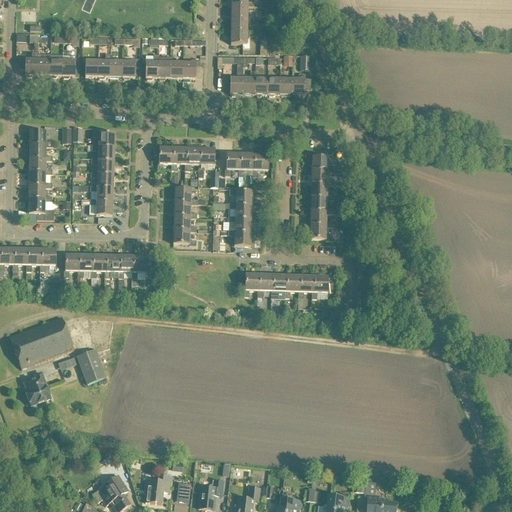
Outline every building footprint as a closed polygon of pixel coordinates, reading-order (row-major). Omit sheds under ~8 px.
[(231,0),(231,10),(247,10),(254,10),(254,6),(248,6),(248,5),(247,0),(231,0)] [(231,10),(231,22),(247,23),(247,10),(231,10)] [(231,22),(231,35),(247,35),(247,23),(231,22)] [(230,47),(242,48),(242,52),(249,52),(249,43),(247,42),(247,35),(231,35),(230,47)] [(28,51),(29,43),(20,42),(19,50),(28,51)] [(37,79),(38,63),(38,56),(32,56),(32,63),(25,63),(25,61),(19,61),(19,73),(25,73),(25,79),(27,81),(31,81),(32,79),(37,79)] [(110,81),(110,64),(110,57),(105,57),(105,64),(98,64),(97,81),(98,81),(99,82),(104,82),(106,81),(110,81)] [(37,79),(50,80),(50,58),(50,63),(38,63),(37,79)] [(50,80),(62,80),(63,58),(50,58),(50,80)] [(68,82),(69,80),(75,80),(75,64),(63,64),(63,58),(62,80),(63,80),(64,82),(68,82)] [(153,82),(158,82),(158,58),(154,58),(153,65),(145,65),(145,81),(146,81),(147,83),(152,83),(153,82)] [(158,58),(158,82),(159,84),(164,84),(165,82),(170,82),(170,66),(171,61),(159,60),(159,58),(158,58)] [(311,58),(300,58),(300,73),(311,73),(311,58)] [(293,59),(284,59),(284,70),(292,70),(293,59)] [(230,81),(230,98),(231,99),(236,100),(237,98),(242,98),(243,82),(242,82),(242,76),(243,71),(243,61),(234,61),(234,67),(237,67),(236,81),(230,81)] [(243,61),(243,71),(247,71),(247,66),(255,67),(255,61),(243,61)] [(135,81),(135,71),(139,71),(139,62),(130,62),(130,65),(123,65),(122,81),(123,81),(124,82),(129,83),(130,81),(135,81)] [(190,63),(190,66),(183,66),(183,82),(195,82),(196,70),(200,70),(200,63),(190,63)] [(85,80),(97,81),(98,64),(85,64),(85,80)] [(110,81),(122,81),(123,65),(110,64),(110,81)] [(170,82),(183,82),(183,66),(170,66),(170,82)] [(250,82),(243,82),(242,98),(255,98),(255,82),(255,74),(250,74),(250,82)] [(292,82),(292,99),(305,99),(305,88),(307,88),(307,83),(305,83),(305,79),(300,79),(300,83),(292,82)] [(262,98),(267,98),(267,82),(255,82),(255,98),(257,100),(260,100),(262,98)] [(275,98),(279,99),(280,82),(267,82),(267,98),(268,98),(269,100),(273,100),(275,98)] [(280,82),(279,99),(280,99),(281,100),(286,100),(287,99),(292,99),(292,82),(280,82)] [(81,132),(73,132),(73,146),(81,147),(81,132)] [(52,151),(52,146),(46,146),(46,135),(30,135),(29,149),(46,149),(46,151),(52,151)] [(98,150),(114,151),(115,137),(99,137),(99,135),(92,135),(92,140),(99,141),(98,149),(98,150)] [(45,163),(45,165),(52,165),(52,159),(46,159),(46,151),(46,149),(29,149),(29,162),(45,163)] [(98,150),(98,149),(92,149),(91,154),(98,154),(98,162),(98,164),(114,164),(114,151),(98,150)] [(173,167),(173,151),(159,151),(159,167),(157,167),(157,174),(162,174),(162,167),(171,167),(173,167)] [(173,167),(171,167),(170,174),(176,175),(176,167),(184,168),(186,168),(186,152),(173,151),(173,167)] [(186,168),(184,168),(184,175),(190,175),(190,168),(198,168),(200,168),(200,152),(186,152),(186,168)] [(203,181),(203,175),(203,168),(214,169),(214,153),(200,152),(200,168),(198,168),(197,181),(203,181)] [(240,173),(240,157),(226,157),(226,173),(224,173),(224,180),(230,180),(230,173),(238,173),(240,173)] [(253,174),(254,158),(240,157),(240,173),(238,173),(238,180),(243,180),(244,173),(252,173),(253,174)] [(267,174),(268,158),(254,158),(253,174),(252,173),(251,181),(257,181),(257,174),(267,174)] [(327,171),(328,161),(309,160),(308,162),(308,167),(309,169),(311,169),(311,174),(327,175),(327,176),(345,177),(345,171),(327,171)] [(45,176),(45,178),(52,178),(52,173),(45,173),(45,165),(45,163),(29,162),(29,176),(45,176)] [(98,164),(98,162),(91,162),(91,167),(98,168),(97,176),(97,177),(113,178),(114,164),(98,164)] [(333,190),(333,185),(327,185),(327,176),(327,175),(311,174),(311,188),(327,188),(327,190),(333,190)] [(45,190),(45,192),(51,192),(52,187),(45,187),(45,178),(45,176),(29,176),(29,190),(45,190)] [(97,177),(97,176),(91,176),(90,181),(97,181),(97,189),(97,191),(113,192),(113,178),(97,177)] [(311,188),(310,201),(326,202),(326,203),(333,204),(333,199),(326,198),(327,190),(327,188),(311,188)] [(97,191),(97,189),(90,189),(90,195),(97,195),(96,203),(96,205),(112,205),(113,192),(97,191)] [(45,204),(44,206),(51,206),(51,200),(45,200),(45,192),(45,190),(29,190),(28,203),(45,204)] [(190,203),(191,194),(191,193),(174,192),(174,206),(190,206),(190,208),(197,208),(197,203),(190,203)] [(236,194),(236,193),(229,193),(229,198),(236,198),(235,206),(235,208),(251,208),(252,195),(236,194)] [(310,201),(310,214),(326,215),(326,217),(332,217),(333,212),(326,212),(326,203),(326,202),(310,201)] [(53,214),(51,214),(44,214),(44,206),(45,204),(28,203),(28,217),(36,218),(36,224),(53,224),(53,214)] [(112,219),(112,205),(96,205),(96,203),(90,203),(89,208),(96,208),(96,219),(112,219)] [(190,216),(190,208),(190,206),(174,206),(173,220),(189,220),(189,222),(196,222),(196,217),(190,216)] [(251,222),(251,208),(235,208),(235,206),(228,206),(228,211),(235,212),(235,220),(235,222),(251,222)] [(326,229),(326,231),(332,231),(332,226),(326,225),(326,217),(326,215),(310,214),(309,228),(326,229)] [(189,230),(189,222),(189,220),(173,220),(173,233),(189,234),(189,235),(196,235),(196,230),(189,230)] [(250,236),(251,222),(235,222),(235,220),(228,220),(228,225),(235,225),(234,234),(234,235),(250,236)] [(326,229),(309,228),(309,242),(325,242),(325,244),(332,244),(332,239),(325,239),(326,231),(326,229)] [(189,244),(189,235),(189,234),(173,233),(173,247),(189,248),(188,249),(196,249),(196,244),(189,244)] [(250,249),(250,236),(234,235),(234,234),(228,233),(227,239),(234,239),(234,249),(250,249)] [(4,268),(12,268),(14,268),(14,252),(0,252),(0,268),(0,267),(0,274),(4,275),(4,268)] [(27,269),(28,253),(14,252),(14,268),(12,268),(12,275),(18,275),(18,268),(26,269),(27,269)] [(41,253),(28,253),(27,269),(26,269),(26,275),(31,275),(31,269),(39,269),(41,269),(41,253)] [(55,269),(55,253),(41,253),(41,269),(39,269),(39,276),(45,276),(45,269),(55,269)] [(79,275),(79,258),(65,258),(65,274),(63,274),(63,281),(69,281),(69,274),(77,275),(79,275)] [(82,291),(82,282),(82,275),(90,275),(92,275),(93,259),(79,258),(79,275),(77,275),(77,291),(82,291)] [(96,286),(96,282),(96,275),(104,275),(106,275),(106,259),(93,259),(92,275),(90,275),(90,282),(90,286),(96,286)] [(106,275),(104,275),(104,282),(109,282),(110,275),(118,276),(119,275),(120,259),(106,259),(106,275)] [(123,288),(123,282),(123,275),(131,276),(133,276),(133,260),(120,259),(119,275),(118,276),(117,288),(123,288)] [(136,290),(136,282),(136,276),(147,276),(147,260),(133,260),(133,276),(131,276),(131,289),(136,290)] [(258,294),(259,278),(245,277),(244,294),(243,294),(243,300),(249,301),(249,294),(257,294),(258,294)] [(258,294),(257,294),(257,301),(262,301),(262,294),(270,294),(272,294),(273,278),(259,278),(258,294)] [(272,294),(270,294),(270,301),(276,301),(276,294),(284,295),(286,295),(286,279),(273,278),(272,294)] [(286,295),(284,295),(284,301),(289,302),(289,295),(298,295),(299,295),(300,279),(286,279),(286,295)] [(303,295),(311,295),(313,296),(314,280),(300,279),(299,295),(298,295),(297,302),(303,302),(303,295)] [(327,296),(327,280),(314,280),(313,296),(311,295),(311,302),(317,303),(317,296),(327,296)] [(21,372),(73,353),(62,321),(9,341),(21,372)] [(107,381),(96,353),(76,361),(87,388),(107,381)] [(30,409),(51,402),(41,377),(35,379),(36,382),(32,383),(24,386),(27,396),(26,396),(30,409)] [(108,491),(102,496),(99,492),(99,493),(92,498),(97,506),(101,503),(105,509),(110,506),(113,509),(112,510),(113,511),(124,511),(130,508),(123,498),(128,494),(117,478),(105,487),(108,491)] [(169,495),(171,480),(156,478),(156,484),(147,484),(145,506),(161,507),(163,495),(169,495)] [(364,499),(366,499),(365,511),(375,511),(376,511),(382,511),(385,511),(385,507),(386,502),(376,502),(376,499),(374,498),(374,497),(375,497),(376,486),(364,485),(362,482),(359,482),(358,496),(365,496),(364,499)] [(193,504),(196,485),(182,483),(180,502),(193,504)] [(198,490),(200,491),(198,511),(201,511),(213,511),(215,500),(221,501),(222,485),(213,484),(212,492),(207,491),(208,486),(206,484),(201,483),(199,485),(198,490)] [(265,501),(273,502),(274,490),(272,490),(271,487),(268,490),(266,489),(265,501)] [(258,504),(259,491),(248,490),(247,502),(236,501),(234,511),(251,511),(252,503),(258,504)] [(282,496),(281,501),(280,511),(285,511),(297,511),(298,511),(300,511),(300,506),(298,506),(299,503),(292,503),(292,497),(282,496)] [(329,499),(328,508),(333,509),(333,511),(342,511),(343,510),(346,510),(347,508),(348,508),(349,503),(347,503),(347,500),(329,499)]
